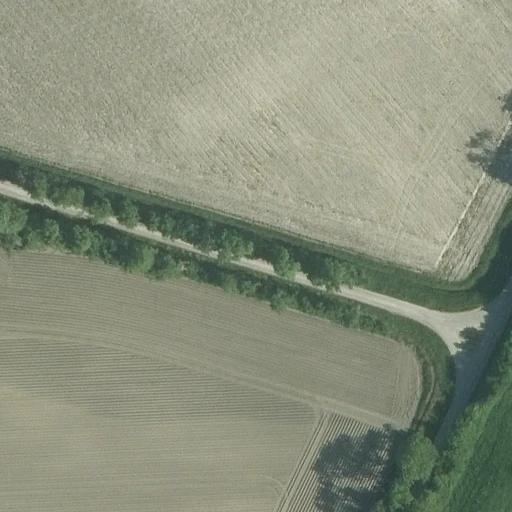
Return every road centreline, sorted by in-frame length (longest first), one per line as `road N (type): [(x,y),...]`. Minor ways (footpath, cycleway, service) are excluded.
road 1 (unclassified): [(485,334),(0,182)]
road 2 (unclassified): [(400,511),(485,334)]
